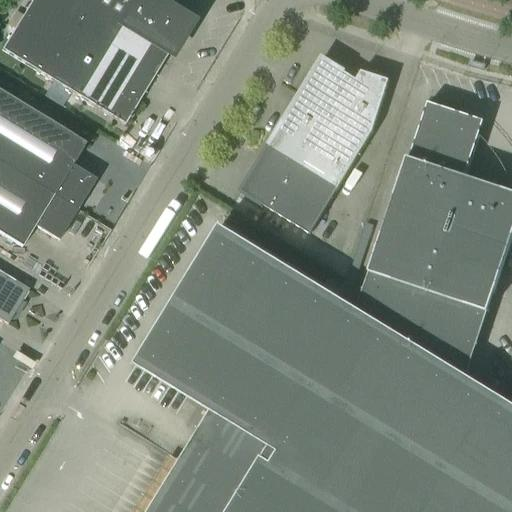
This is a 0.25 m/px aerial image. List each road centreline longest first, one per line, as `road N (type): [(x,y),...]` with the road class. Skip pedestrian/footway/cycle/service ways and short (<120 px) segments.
road 1 (unclassified): [(0,454),(279,0)]
road 2 (residential): [(368,0),(511,47)]
